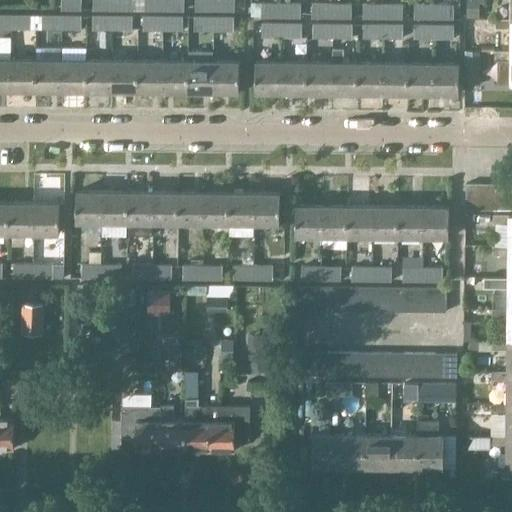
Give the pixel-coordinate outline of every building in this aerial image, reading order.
[(80,0),(60,0),(60,9),(80,9),(80,0)] [(111,9),(111,0),(91,0),(92,9),(111,9)] [(111,0),(111,9),(132,9),(131,0),(111,0)] [(162,10),(162,0),(143,0),(143,9),(162,10)] [(162,0),(162,10),(183,10),(182,0),(162,0)] [(213,10),(213,0),(194,0),(194,10),(213,10)] [(233,0),(213,0),(213,10),(233,10),(233,0)] [(280,17),(280,4),(260,4),(260,17),(280,17)] [(299,17),(299,4),(280,4),(280,17),(299,17)] [(331,17),(331,4),(310,4),(310,17),(331,17)] [(331,17),(350,17),(350,4),(331,4),(331,17)] [(381,18),(382,4),(362,4),(362,18),(381,18)] [(381,18),(401,18),(401,4),(382,4),(381,18)] [(431,18),(431,4),(413,4),(412,18),(431,18)] [(431,18),(452,18),(453,5),(431,4),(431,18)] [(0,27),(10,28),(10,14),(0,13),(0,27)] [(30,28),(30,14),(10,14),(10,28),(30,28)] [(61,29),(61,15),(41,14),(41,28),(61,29)] [(80,29),(80,15),(61,15),(61,29),(80,29)] [(112,29),(112,15),(91,15),(91,29),(112,29)] [(131,29),(131,15),(112,15),(112,29),(131,29)] [(162,30),(162,16),(142,15),(142,30),(162,30)] [(182,30),(182,16),(162,16),(162,30),(182,30)] [(213,30),(213,16),(193,16),(193,30),(213,30)] [(231,30),(231,16),(213,16),(213,30),(231,30)] [(510,51),(511,50),(511,19),(494,19),(494,28),(511,28),(510,51)] [(280,36),(280,23),(261,23),(261,36),(280,36)] [(300,37),(300,23),(280,23),(280,36),(300,37)] [(331,37),(331,24),(312,23),(311,37),(331,37)] [(351,37),(351,24),(331,24),(331,37),(351,37)] [(381,37),(381,24),(362,24),(362,37),(381,37)] [(401,38),(401,24),(381,24),(381,37),(401,38)] [(432,38),(431,24),(413,24),(413,38),(432,38)] [(452,38),(452,25),(431,24),(432,38),(452,38)] [(330,61),(330,91),(356,91),(356,60),(343,60),(344,48),(332,47),(332,61),(330,61)] [(212,91),(212,61),(212,49),(186,49),(186,60),(186,91),(212,91)] [(511,50),(510,51),(494,51),(494,60),(497,60),(497,83),(510,83),(511,83),(511,50)] [(0,89),(9,89),(9,59),(0,58),(0,89)] [(34,90),(34,59),(9,59),(9,89),(34,90)] [(60,90),(60,59),(34,59),(34,90),(60,90)] [(85,90),(85,59),(60,59),(60,90),(85,90)] [(110,90),(110,60),(85,59),(85,90),(110,90)] [(136,91),(136,60),(110,60),(110,90),(136,91)] [(161,91),(161,60),(136,60),(136,91),(161,91)] [(186,91),(186,60),(161,60),(161,91),(186,91)] [(356,91),(381,91),(381,60),(356,60),(356,91)] [(381,91),(406,91),(406,60),(381,60),(381,91)] [(406,91),(431,91),(431,60),(406,60),(406,91)] [(458,90),(458,63),(458,60),(431,60),(431,91),(458,90)] [(237,92),(237,61),(212,61),(212,91),(237,92)] [(254,92),(280,92),(280,61),(254,61),(254,92)] [(280,92),(306,91),(306,61),(280,61),(280,92)] [(306,91),(330,91),(330,61),(306,61),(306,91)] [(25,110),(26,96),(5,95),(4,109),(25,110)] [(477,210),(477,183),(465,183),(465,210),(477,210)] [(489,210),(489,183),(477,183),(477,210),(489,210)] [(502,210),(502,183),(489,183),(489,210),(502,210)] [(511,209),(511,183),(502,183),(502,210),(511,209)] [(100,221),(100,190),(75,190),(75,220),(100,221)] [(126,221),(126,191),(100,190),(100,221),(126,221)] [(151,221),(151,191),(126,191),(126,221),(126,233),(152,234),(152,221),(151,221)] [(177,222),(177,191),(151,191),(151,221),(152,221),(177,222)] [(202,222),(202,191),(177,191),(177,222),(202,222)] [(228,222),(228,192),(202,191),(202,222),(228,222)] [(253,222),(253,192),(228,192),(228,222),(253,222)] [(253,192),(253,222),(278,223),(279,192),(253,192)] [(33,232),(33,201),(7,201),(7,232),(33,232)] [(33,201),(33,232),(58,232),(58,201),(33,201)] [(320,235),(320,204),(295,204),(294,235),(320,235)] [(345,235),(346,205),(320,204),(320,235),(345,235)] [(370,236),(371,205),(346,205),(345,235),(370,236)] [(396,236),(396,205),(371,205),(370,236),(396,236)] [(421,236),(421,206),(396,205),(396,236),(421,236)] [(446,237),(447,206),(421,206),(421,236),(446,237)] [(508,246),(511,245),(511,213),(509,214),(509,215),(492,214),(492,223),(508,223),(508,246)] [(511,245),(508,246),(492,246),(492,255),(508,255),(508,277),(511,277),(511,245)] [(32,276),(32,263),(12,263),(12,276),(32,276)] [(32,276),(51,277),(51,263),(32,263),(32,276)] [(100,277),(100,264),(80,263),(80,277),(100,277)] [(100,277),(120,277),(120,264),(100,264),(100,277)] [(151,278),(151,264),(131,264),(131,277),(151,278)] [(151,278),(171,278),(171,264),(151,264),(151,278)] [(201,278),(201,265),(181,264),(181,278),(201,278)] [(201,278),(221,278),(221,265),(201,265),(201,278)] [(251,265),(240,265),(232,265),(232,278),(251,278),(251,265)] [(271,265),(254,265),(251,265),(251,278),(271,279),(271,265)] [(320,279),(320,266),(300,266),(300,279),(320,279)] [(320,279),(339,280),(339,266),(320,266),(320,279)] [(370,280),(370,266),(350,266),(350,280),(370,280)] [(370,280),(390,280),(390,266),(370,266),(370,280)] [(420,280),(420,267),(401,267),(401,280),(420,280)] [(441,280),(441,267),(420,267),(420,280),(441,280)] [(511,277),(508,277),(492,277),(492,287),(508,287),(507,309),(511,309),(511,277)] [(306,310),(306,285),(295,285),(295,310),(306,310)] [(317,310),(317,286),(306,285),(306,310),(317,310)] [(327,310),(328,286),(317,286),(317,310),(327,310)] [(338,310),(338,286),(328,286),(327,310),(338,310)] [(349,310),(349,286),(338,286),(338,310),(349,310)] [(360,310),(360,286),(349,286),(349,310),(360,310)] [(370,310),(370,286),(360,286),(360,310),(370,310)] [(381,311),(381,286),(370,286),(370,310),(381,311)] [(392,311),(392,286),(381,286),(381,311),(392,311)] [(402,311),(403,286),(392,286),(392,311),(402,311)] [(413,311),(413,287),(403,286),(402,311),(413,311)] [(424,311),(424,287),(413,287),(413,311),(424,311)] [(434,311),(435,287),(424,287),(424,311),(434,311)] [(445,311),(446,287),(435,287),(434,311),(445,311)] [(228,296),(206,295),(206,310),(227,311),(228,296)] [(511,309),(507,309),(491,309),(491,318),(507,318),(507,341),(511,340),(511,309)] [(281,335),(260,335),(260,373),(281,373),(281,335)] [(511,340),(507,341),(491,340),(491,350),(507,350),(507,372),(511,372),(511,340)] [(168,369),(181,369),(180,342),(168,342),(168,369)] [(305,375),(305,351),(295,351),(295,375),(305,375)] [(316,375),(316,351),(305,351),(305,375),(316,375)] [(326,375),(326,351),(316,351),(316,375),(326,375)] [(337,375),(337,351),(326,351),(326,375),(337,375)] [(348,375),(348,351),(337,351),(337,375),(348,375)] [(358,375),(359,351),(348,351),(348,375),(358,375)] [(369,375),(369,351),(359,351),(358,375),(369,375)] [(380,375),(380,351),(369,351),(369,375),(380,375)] [(390,375),(390,351),(380,351),(380,375),(390,375)] [(401,375),(401,351),(390,351),(390,375),(401,375)] [(412,375),(412,351),(401,351),(401,375),(412,375)] [(422,375),(422,351),(412,351),(412,375),(422,375)] [(433,375),(433,351),(422,351),(422,375),(433,375)] [(444,375),(444,351),(433,351),(433,375),(444,375)] [(455,375),(455,351),(444,351),(444,375),(455,375)] [(185,395),(199,394),(199,370),(185,370),(185,395)] [(511,372),(507,372),(491,372),(491,381),(507,381),(507,404),(511,403),(511,372)] [(19,379),(15,400),(26,402),(30,381),(19,379)] [(339,395),(339,381),(327,381),(327,395),(339,395)] [(351,395),(351,381),(339,381),(339,395),(351,395)] [(378,396),(378,382),(365,382),(365,396),(378,396)] [(417,396),(417,382),(405,382),(405,396),(417,396)] [(429,397),(429,383),(417,382),(417,396),(429,397)] [(511,403),(507,404),(490,404),(490,413),(507,414),(506,435),(511,435),(511,403)] [(186,450),(186,419),(174,419),(175,404),(161,404),(161,405),(161,450),(186,450)] [(210,406),(210,405),(186,404),(186,419),(186,450),(210,450),(210,406)] [(136,449),(161,450),(161,405),(122,405),(122,437),(136,437),(136,449)] [(210,406),(210,450),(235,450),(235,438),(250,438),(250,405),(210,405),(210,406)] [(0,447),(14,448),(15,418),(1,417),(0,407),(0,447)] [(443,435),(438,435),(438,420),(417,420),(417,435),(416,467),(443,467),(443,435)] [(339,466),(339,433),(312,433),(312,466),(339,466)] [(364,466),(365,434),(339,433),(339,466),(364,466)] [(391,467),(391,434),(365,434),(364,466),(391,467)] [(417,435),(391,434),(391,467),(416,467),(417,435)] [(511,435),(506,435),(490,435),(490,445),(506,445),(506,467),(511,467),(511,435)]
